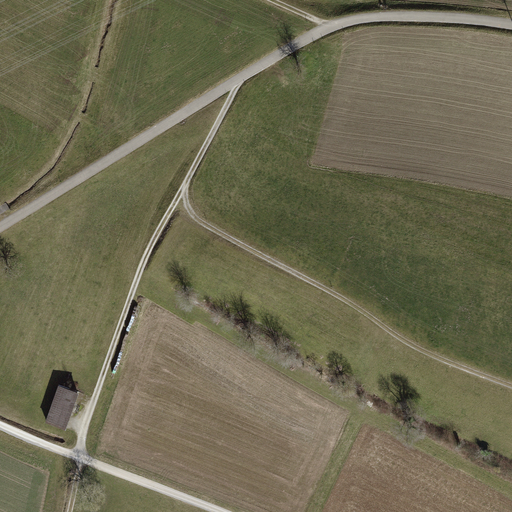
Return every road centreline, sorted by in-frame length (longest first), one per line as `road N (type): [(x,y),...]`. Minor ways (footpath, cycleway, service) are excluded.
road 1 (unclassified): [(0,229),(332,26),(432,16),(511,24)]
road 2 (track): [(69,511),(82,436),(139,274),(235,80)]
road 3 (track): [(511,386),(419,349),(213,231),(192,217),(182,191)]
road 4 (track): [(225,511),(0,423)]
